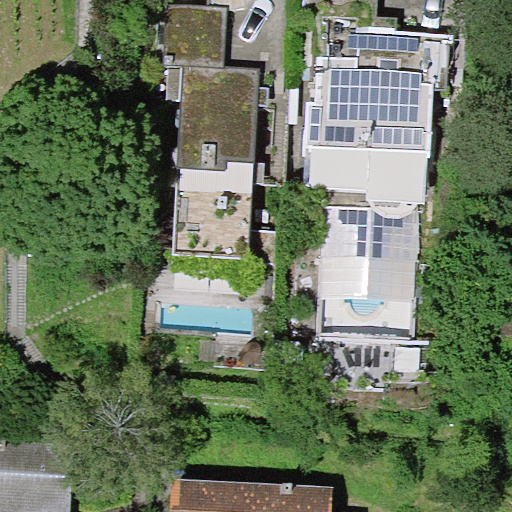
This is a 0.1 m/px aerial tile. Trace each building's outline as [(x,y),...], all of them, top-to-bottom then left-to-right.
[(166,5),(164,35),(224,39),(226,9),(166,5)] [(397,17),(325,15),(324,56),(318,56),(316,100),(307,100),(306,146),(432,149),(433,90),(449,90),(451,33),(396,32),(397,17)] [(222,69),(224,39),(164,35),(162,65),(183,66),(222,69)] [(183,66),(177,163),(252,168),(258,71),(222,69),(183,66)] [(177,163),(171,259),(246,264),(252,168),(177,163)] [(0,511),(66,511),(70,456),(0,451),(0,511)] [(328,511),(329,501),(169,493),(167,511),(328,511)]
